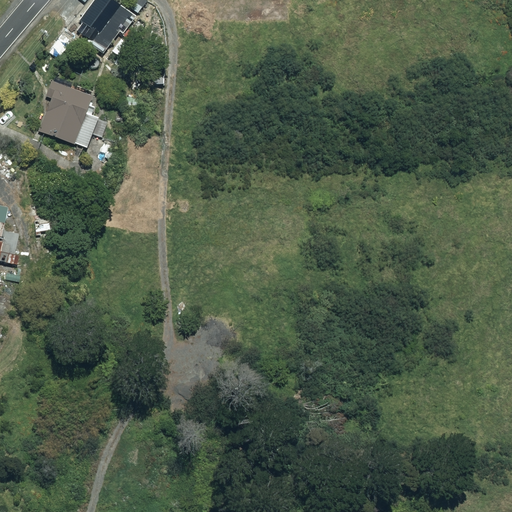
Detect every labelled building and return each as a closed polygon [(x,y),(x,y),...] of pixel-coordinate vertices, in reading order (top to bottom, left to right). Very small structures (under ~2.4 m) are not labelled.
[(85,36),(104,50),(112,40),(113,40),(132,15),(111,0),(96,0),(81,21),(91,28),(85,36)] [(153,13),(143,13),(143,32),(154,32),(153,13)] [(152,59),(158,48),(150,44),(145,55),(152,59)] [(75,144),(87,148),(93,134),(102,138),(108,122),(86,114),(93,97),(52,82),(46,96),(52,99),(39,132),(75,146),(75,144)] [(126,109),(138,110),(139,99),(127,97),(126,109)] [(67,188),(84,188),(84,176),(76,176),(76,172),(67,172),(67,188)] [(0,262),(7,264),(8,255),(15,256),(19,235),(3,232),(8,208),(0,206),(0,262)] [(49,224),(38,225),(38,221),(34,221),(35,236),(39,235),(39,232),(50,231),(49,224)] [(46,239),(30,240),(31,266),(48,265),(46,239)] [(5,280),(19,282),(20,276),(6,274),(5,280)]
